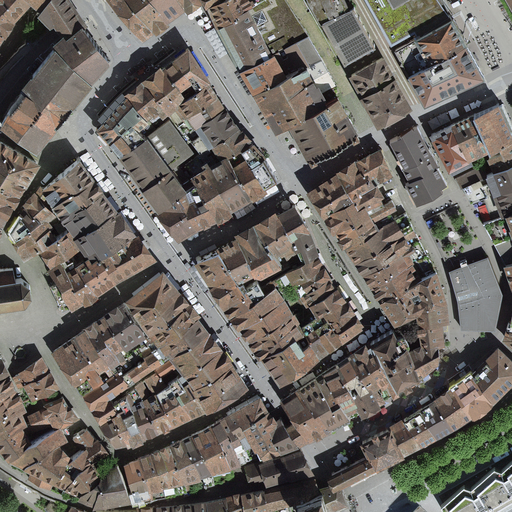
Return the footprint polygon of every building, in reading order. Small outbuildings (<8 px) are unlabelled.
[(0,0),(0,11),(15,25),(31,6),(24,0),(0,0)] [(24,0),(31,6),(41,14),(38,18),(50,31),(54,28),(55,29),(61,40),(64,37),(67,41),(85,30),(88,27),(77,11),(70,0),(24,0)] [(152,33),(124,0),(105,0),(142,41),(152,33)] [(124,0),(152,33),(154,36),(168,26),(167,23),(176,16),(183,11),(175,0),(124,0)] [(175,0),(183,11),(185,16),(202,4),(203,7),(206,11),(224,0),(175,0)] [(266,0),(224,0),(206,11),(217,31),(266,0)] [(266,0),(217,31),(240,73),(309,36),(286,0),(266,0)] [(309,0),(322,21),(328,18),(349,8),(345,0),(309,0)] [(451,21),(438,0),(364,0),(391,47),(414,34),(417,39),(451,21)] [(324,24),(345,64),(375,46),(353,6),(349,8),(328,18),(329,21),(324,24)] [(15,25),(0,11),(0,36),(4,40),(5,40),(15,25)] [(466,49),(451,21),(417,39),(395,52),(409,77),(466,49)] [(24,95),(0,127),(0,129),(37,156),(92,87),(111,66),(85,30),(67,41),(64,37),(61,40),(53,47),(55,51),(21,93),(24,95)] [(240,73),(254,95),(322,60),(309,36),(240,73)] [(163,70),(181,93),(192,85),(198,94),(210,85),(212,84),(189,49),(174,61),(163,70)] [(482,76),(466,49),(409,77),(425,109),(473,87),(485,82),(482,76)] [(383,56),(348,75),(377,127),(412,108),(383,56)] [(276,135),(290,128),(329,108),(323,94),(337,87),(322,60),(254,95),(276,135)] [(125,97),(128,99),(144,118),(149,124),(160,115),(164,120),(175,112),(187,101),(181,93),(163,70),(161,68),(142,83),(125,97)] [(187,101),(175,112),(183,122),(218,98),(210,85),(198,94),(187,101)] [(218,98),(183,122),(190,132),(195,129),(196,131),(226,109),(218,98)] [(110,147),(144,118),(128,99),(96,131),(110,147)] [(297,143),(311,167),(360,140),(340,102),(329,108),(290,128),(297,143)] [(511,135),(499,103),(473,116),(489,153),(490,156),(501,150),(504,149),(503,145),(511,141),(511,135)] [(226,109),(196,131),(208,151),(212,149),(240,130),(226,109)] [(473,116),(452,126),(469,161),(489,153),(473,116)] [(110,147),(120,159),(145,141),(139,133),(149,124),(144,118),(110,147)] [(147,139),(145,141),(120,159),(119,160),(143,193),(171,171),(194,154),(169,121),(146,137),(147,139)] [(417,123),(389,138),(398,156),(396,157),(401,167),(432,152),(417,123)] [(442,130),(431,136),(452,176),(472,166),(469,161),(452,126),(442,130)] [(255,145),(240,130),(212,149),(219,162),(227,158),(241,153),(255,145)] [(0,173),(29,187),(42,165),(0,141),(0,173)] [(511,141),(503,145),(504,149),(501,150),(503,154),(488,161),(493,173),(511,165),(511,141)] [(241,153),(252,170),(265,161),(267,159),(255,145),(241,153)] [(380,149),(355,161),(365,178),(368,175),(370,180),(377,176),(380,182),(394,176),(380,149)] [(432,152),(401,167),(408,181),(439,166),(432,152)] [(227,158),(252,203),(268,194),(266,191),(252,170),(241,153),(227,158)] [(219,162),(210,167),(235,212),(246,206),(252,203),(227,158),(219,162)] [(79,161),(43,190),(52,208),(90,177),(79,161)] [(265,161),(252,170),(266,191),(277,184),(265,161)] [(339,171),(336,173),(351,199),(374,186),(370,180),(368,175),(365,178),(355,161),(339,171)] [(208,163),(202,167),(204,171),(191,180),(196,188),(216,223),(218,225),(233,217),(231,214),(235,212),(210,167),(208,163)] [(471,200),(494,190),(511,181),(511,165),(493,173),(483,178),(478,167),(455,178),(457,183),(460,188),(464,186),(471,200)] [(447,183),(439,166),(408,181),(405,182),(416,204),(443,190),(441,186),(447,183)] [(171,171),(143,193),(159,215),(179,201),(187,194),(171,171)] [(29,187),(0,173),(0,201),(13,209),(15,210),(29,187)] [(307,192),(323,218),(351,199),(336,173),(307,192)] [(90,177),(52,208),(63,224),(103,193),(90,177)] [(511,181),(494,190),(471,200),(483,223),(503,216),(505,208),(511,206),(511,181)] [(46,197),(40,185),(26,200),(21,205),(23,208),(21,212),(18,216),(8,232),(14,243),(49,221),(55,216),(42,201),(46,197)] [(335,233),(370,211),(384,204),(380,198),(384,196),(377,185),(374,186),(351,199),(323,218),(333,234),(335,233)] [(196,188),(187,194),(179,201),(198,232),(204,229),(205,231),(211,227),(210,226),(216,223),(196,188)] [(103,193),(63,224),(68,231),(74,240),(117,212),(103,193)] [(384,204),(370,211),(335,233),(339,239),(336,241),(341,249),(342,247),(378,227),(375,222),(398,210),(393,200),(384,204)] [(0,201),(0,228),(3,230),(13,209),(0,201)] [(179,201),(159,215),(157,217),(178,243),(198,232),(179,201)] [(302,222),(293,205),(276,214),(287,231),(302,222)] [(511,206),(505,208),(503,216),(483,223),(495,245),(511,239),(511,206)] [(119,211),(117,212),(74,240),(80,249),(86,260),(88,258),(92,263),(96,260),(98,262),(108,256),(135,235),(133,232),(119,211)] [(287,231),(276,214),(274,211),(257,221),(252,224),(275,258),(282,253),(286,259),(299,249),(311,239),(302,222),(287,231)] [(354,263),(413,229),(405,214),(378,227),(342,247),(354,263)] [(15,248),(24,261),(40,252),(57,240),(50,229),(52,227),(49,221),(14,243),(12,244),(15,248)] [(275,258),(252,224),(233,233),(235,237),(253,276),(255,280),(280,267),(275,258)] [(362,277),(419,243),(418,241),(413,229),(354,263),(362,277)] [(40,252),(50,270),(61,263),(80,249),(74,240),(68,231),(57,240),(40,252)] [(135,235),(108,256),(123,279),(157,261),(138,234),(135,235)] [(253,276),(235,237),(219,245),(215,247),(217,251),(237,285),(241,282),(253,276)] [(311,239),(299,249),(304,261),(317,254),(318,254),(311,239)] [(511,239),(495,245),(503,260),(511,257),(511,239)] [(370,288),(427,255),(419,243),(362,277),(370,288)] [(237,285),(217,251),(194,263),(209,287),(208,288),(214,299),(218,305),(219,304),(246,289),(241,282),(237,285)] [(336,287),(317,254),(304,261),(284,272),(292,284),(298,281),(305,292),(297,297),(303,307),(307,304),(336,287)] [(488,254),(449,268),(458,297),(461,320),(461,327),(496,328),(503,292),(488,254)] [(379,303),(436,271),(427,255),(370,288),(374,294),(373,295),(377,300),(379,303)] [(75,267),(97,296),(123,279),(108,256),(98,262),(96,260),(92,263),(88,258),(86,260),(75,267)] [(511,257),(503,260),(510,284),(511,283),(511,257)] [(55,284),(49,286),(62,311),(69,308),(71,311),(82,304),(74,291),(66,273),(61,263),(50,270),(48,271),(55,284)] [(0,305),(24,302),(32,293),(29,282),(20,276),(15,276),(14,267),(0,268),(0,305)] [(75,267),(66,273),(74,291),(82,304),(84,307),(98,297),(97,296),(75,267)] [(164,269),(124,300),(149,334),(157,347),(159,345),(199,316),(202,313),(164,269)] [(444,343),(443,324),(450,323),(447,301),(438,275),(436,271),(379,303),(394,326),(417,316),(420,345),(444,343)] [(257,282),(246,289),(219,304),(228,318),(264,295),(257,282)] [(318,358),(306,338),(308,336),(299,322),(275,286),(264,295),(228,318),(236,330),(238,329),(241,333),(240,334),(244,339),(246,338),(250,344),(248,345),(258,359),(260,358),(279,386),(318,358)] [(351,307),(336,287),(307,304),(313,313),(314,315),(319,312),(326,323),(351,307)] [(149,334),(124,300),(93,321),(85,326),(97,346),(111,368),(120,362),(130,356),(126,351),(149,334)] [(363,324),(351,307),(326,323),(319,312),(314,315),(313,313),(299,322),(308,336),(306,338),(318,358),(340,342),(341,343),(361,329),(359,326),(363,324)] [(199,316),(159,345),(165,354),(168,353),(171,357),(210,330),(199,316)] [(511,324),(511,325),(508,323),(503,342),(511,349),(511,324)] [(84,329),(51,354),(70,378),(75,385),(79,391),(81,395),(115,374),(113,370),(111,368),(97,346),(85,326),(83,327),(84,329)] [(210,330),(171,357),(170,358),(173,361),(179,369),(184,376),(185,375),(187,377),(206,413),(249,386),(234,363),(223,347),(210,330)] [(392,330),(371,343),(398,393),(403,390),(405,394),(412,390),(410,386),(414,384),(415,385),(423,381),(422,378),(420,379),(409,351),(402,337),(397,340),(392,330)] [(355,353),(350,355),(379,406),(385,402),(384,400),(391,396),(392,400),(399,396),(398,393),(371,343),(369,340),(354,350),(355,353)] [(416,347),(409,351),(420,379),(422,378),(439,364),(438,348),(444,347),(444,343),(420,345),(416,347)] [(484,360),(471,374),(492,405),(495,402),(511,384),(511,361),(497,347),(484,360)] [(112,398),(130,387),(162,365),(151,349),(141,354),(145,361),(123,375),(118,379),(115,374),(81,395),(91,411),(112,398)] [(350,355),(336,365),(359,413),(361,418),(380,408),(379,406),(350,355)] [(23,386),(50,371),(41,356),(11,376),(18,389),(23,386)] [(0,378),(8,373),(0,358),(0,378)] [(136,391),(115,404),(112,401),(112,398),(91,411),(93,413),(100,427),(122,411),(123,416),(133,411),(132,407),(143,402),(158,394),(157,391),(154,384),(179,369),(173,361),(154,373),(155,374),(135,389),(136,391)] [(336,365),(323,373),(348,419),(353,416),(359,413),(336,365)] [(59,387),(50,371),(23,386),(31,400),(59,387)] [(450,386),(451,388),(469,419),(472,416),(474,419),(492,405),(471,374),(470,371),(468,373),(450,386)] [(8,373),(0,378),(0,419),(19,409),(21,413),(25,410),(22,402),(16,389),(8,373)] [(323,373),(299,389),(314,417),(318,414),(330,431),(349,422),(348,419),(323,373)] [(205,413),(206,413),(187,377),(186,378),(185,379),(183,376),(179,378),(179,379),(157,391),(158,394),(143,402),(160,435),(205,413)] [(451,388),(434,400),(452,430),(469,419),(451,388)] [(299,389),(278,402),(290,420),(293,425),(307,442),(315,439),(316,440),(322,437),(321,436),(331,432),(330,431),(318,414),(314,417),(299,389)] [(241,403),(249,418),(267,408),(258,393),(241,403)] [(62,394),(28,412),(34,429),(53,423),(57,427),(59,429),(78,418),(71,408),(70,409),(62,394)] [(434,400),(419,409),(436,440),(452,430),(434,400)] [(132,407),(133,411),(123,416),(122,411),(100,427),(116,449),(127,447),(128,448),(133,447),(160,435),(143,402),(132,407)] [(222,418),(219,419),(240,463),(249,458),(245,448),(250,445),(242,428),(252,423),(249,418),(241,403),(226,413),(227,415),(222,418)] [(261,460),(279,453),(269,433),(279,428),(275,421),(270,413),(267,408),(249,418),(252,423),(242,428),(250,445),(255,454),(257,453),(261,460)] [(19,409),(0,419),(0,453),(9,464),(11,463),(35,443),(21,413),(19,409)] [(419,409),(403,419),(420,448),(436,440),(419,409)] [(279,428),(269,433),(279,453),(297,447),(286,429),(280,418),(275,421),(279,428)] [(216,421),(210,425),(230,468),(241,464),(240,463),(219,419),(216,421)] [(403,419),(390,426),(403,457),(420,448),(403,419)] [(210,425),(192,434),(211,474),(230,468),(210,425)] [(305,444),(307,442),(293,425),(292,425),(288,427),(286,429),(297,447),(300,446),(302,445),(305,444)] [(366,456),(375,471),(376,473),(404,459),(403,457),(390,426),(359,443),(366,456)] [(57,427),(35,443),(11,463),(23,471),(59,444),(67,440),(62,433),(59,429),(57,427)] [(96,440),(87,428),(72,438),(81,448),(71,458),(66,463),(76,474),(91,460),(93,463),(108,453),(98,438),(96,440)] [(192,434),(182,438),(201,478),(204,485),(214,484),(211,474),(192,434)] [(180,439),(169,444),(185,482),(201,478),(182,438),(180,439)] [(59,444),(23,471),(30,474),(52,485),(59,489),(63,491),(76,474),(66,463),(71,458),(59,444)] [(169,444),(159,449),(177,493),(179,492),(187,489),(185,482),(169,444)] [(159,449),(151,453),(166,495),(177,493),(159,449)] [(302,452),(282,457),(290,481),(314,475),(302,452)] [(151,453),(139,457),(152,498),(163,496),(166,495),(151,453)] [(329,474),(325,476),(330,486),(332,490),(340,487),(340,488),(342,487),(375,471),(366,456),(329,474)] [(139,457),(123,465),(133,494),(134,500),(135,501),(152,498),(139,457)] [(290,481),(282,457),(245,467),(249,482),(264,481),(266,487),(290,481)] [(465,484),(442,505),(445,511),(511,511),(511,459),(501,469),(495,466),(471,487),(465,484)] [(98,482),(100,473),(93,463),(91,460),(76,474),(63,491),(79,497),(98,482)] [(129,495),(118,463),(100,473),(98,482),(79,497),(78,502),(93,509),(132,504),(131,501),(129,495)] [(52,485),(30,474),(28,477),(27,480),(50,490),(52,485)] [(298,484),(291,486),(296,502),(297,505),(322,496),(319,490),(316,479),(298,484)] [(296,502),(291,486),(290,482),(264,489),(268,510),(296,502)] [(332,490),(330,486),(327,487),(323,489),(319,490),(322,496),(326,511),(328,511),(330,511),(336,509),(347,505),(340,488),(340,487),(332,490)] [(267,511),(268,510),(264,489),(253,492),(256,511),(267,511)] [(244,511),(241,494),(241,492),(233,493),(233,495),(226,497),(228,511),(244,511)] [(256,511),(253,492),(241,494),(244,511),(256,511)] [(326,511),(322,496),(297,505),(298,511),(326,511)] [(228,511),(226,497),(206,501),(207,511),(228,511)] [(207,511),(206,501),(194,503),(194,511),(207,511)] [(184,511),(185,503),(172,504),(172,511),(184,511)] [(194,511),(194,503),(185,503),(184,511),(194,511)]
